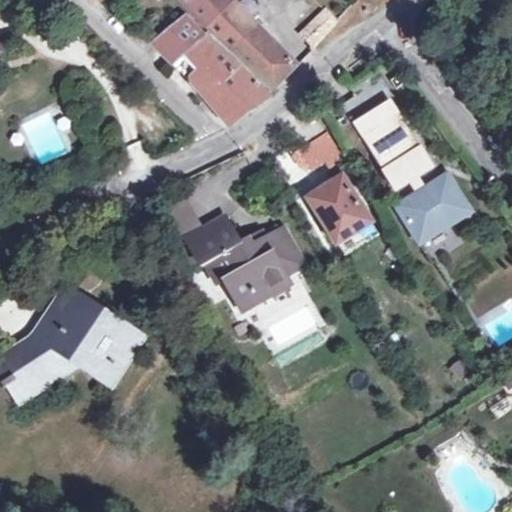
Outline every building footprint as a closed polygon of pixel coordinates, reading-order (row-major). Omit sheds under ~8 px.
[(229,0),(176,0),(271,91),(296,66),(229,0)] [(319,17),(300,36),(312,50),(331,30),(319,17)] [(173,64),(203,38),(184,19),(154,45),(173,64)] [(205,36),(203,38),(173,64),(226,124),(266,95),(205,36)] [(0,86),(15,78),(11,70),(37,61),(34,55),(6,63),(0,55),(0,86)] [(348,127),(357,139),(394,114),(386,102),(348,127)] [(407,198),(422,188),(414,176),(429,166),(394,114),(357,139),(391,191),(399,186),(407,198)] [(324,159),(332,172),(344,164),(324,133),(301,149),(312,167),(324,159)] [(393,208),(417,244),(467,212),(443,174),(422,188),(407,198),(393,208)] [(336,244),(370,223),(341,178),(318,192),(327,207),(317,214),(336,244)] [(327,207),(318,192),(308,198),(317,214),(327,207)] [(244,297),(252,292),(259,305),(293,286),(288,277),(302,270),(305,263),(288,231),(269,241),(256,248),(252,241),(244,246),(229,218),(189,240),(204,268),(209,265),(220,284),(226,281),(234,294),(244,297)] [(370,223),(336,244),(344,257),(379,236),(370,223)] [(265,234),(252,241),(256,248),(269,241),(265,234)] [(0,359),(0,361),(11,377),(4,384),(0,385),(3,390),(7,387),(18,402),(54,378),(49,371),(71,357),(79,362),(111,382),(139,339),(64,290),(30,339),(0,359)] [(244,297),(234,294),(244,312),(259,305),(252,292),(244,297)] [(49,371),(54,378),(79,362),(71,357),(49,371)] [(11,377),(0,361),(0,378),(4,384),(11,377)]
